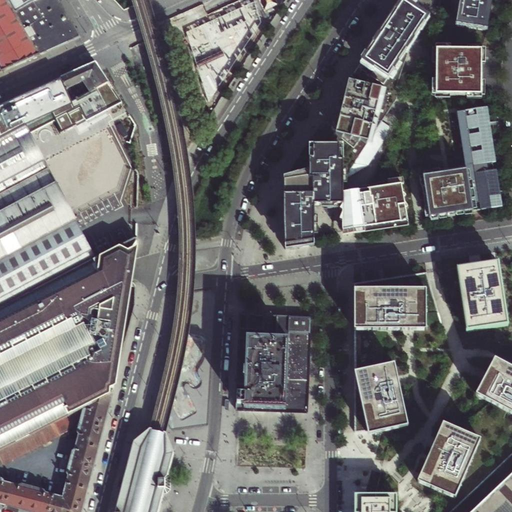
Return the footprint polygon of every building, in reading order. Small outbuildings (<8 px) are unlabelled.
[(0,0),(0,73),(25,63),(40,56),(15,13),(16,12),(8,0),(0,0)] [(8,0),(16,12),(37,0),(8,0)] [(58,0),(37,0),(16,12),(15,13),(40,56),(81,38),(67,14),(58,0)] [(417,7),(405,0),(401,0),(377,38),(371,48),(358,68),(350,80),(342,108),(336,133),(327,131),(317,130),(305,148),(298,158),(283,180),(284,201),(284,205),(284,242),(285,251),(306,247),(311,247),(314,246),(314,212),(314,206),(320,206),(343,206),(343,231),(347,230),(362,228),(408,221),(406,208),(409,207),(404,198),(407,196),(403,192),(401,177),(343,185),(343,181),(366,147),(367,146),(396,100),(396,88),(409,51),(431,17),(417,7)] [(455,0),(455,5),(452,25),(487,30),(492,0),(455,0)] [(255,3),(186,34),(209,104),(261,24),(255,3)] [(452,52),(433,52),(432,87),(429,87),(428,100),(432,100),(432,103),(447,103),(447,101),(464,101),(464,104),(479,104),(479,102),(483,102),(483,93),(483,85),(479,85),(480,70),(484,70),(484,65),(484,58),(480,58),(480,53),(459,52),(459,57),(452,57),(452,52)] [(99,68),(96,64),(73,74),(79,86),(80,89),(83,97),(109,84),(101,73),(99,68)] [(67,77),(61,80),(71,103),(83,97),(80,89),(75,92),(74,88),(79,86),(73,74),(67,77)] [(64,135),(122,104),(109,84),(83,97),(71,103),(61,80),(14,100),(26,127),(0,140),(0,309),(96,259),(31,136),(57,122),(64,135)] [(0,140),(26,127),(14,100),(0,106),(0,140)] [(486,109),(459,113),(468,170),(432,176),(432,172),(425,173),(426,177),(424,177),(430,217),(467,212),(502,207),(499,170),(497,158),(496,153),(492,153),(492,150),(491,144),(494,144),(494,140),(493,135),(490,135),(489,131),(488,126),(492,126),(491,122),(490,117),(487,118),(486,113),(486,109)] [(122,124),(117,126),(124,139),(129,136),(122,124)] [(0,451),(55,423),(87,407),(112,394),(109,393),(107,391),(106,388),(112,388),(125,302),(132,256),(133,249),(127,249),(127,247),(128,246),(129,245),(131,243),(133,242),(136,242),(137,237),(96,259),(0,309),(0,451)] [(498,264),(456,270),(466,332),(508,326),(498,264)] [(426,273),(354,284),(354,291),(354,302),(354,331),(355,331),(355,335),(355,357),(355,412),(355,439),(408,427),(395,370),(377,370),(377,334),(408,334),(426,334),(426,317),(438,314),(426,273)] [(264,316),(240,315),(239,330),(263,330),(264,316)] [(307,414),(311,318),(276,316),(275,339),(238,338),(237,362),(237,394),(236,411),(285,413),(307,414)] [(511,328),(501,330),(503,346),(511,345),(511,328)] [(496,335),(478,339),(480,351),(499,347),(496,335)] [(511,369),(494,360),(477,392),(511,410),(511,369)] [(78,443),(98,448),(104,428),(112,394),(87,407),(87,410),(85,410),(83,411),(78,433),(79,435),(80,435),(78,443)] [(0,459),(3,465),(62,436),(55,423),(0,451),(0,459)] [(443,425),(417,483),(454,499),(480,441),(443,425)] [(147,442),(137,442),(127,485),(122,485),(119,498),(119,511),(157,511),(160,501),(160,486),(164,486),(165,476),(161,476),(162,459),(160,445),(147,442)] [(67,484),(88,490),(92,472),(98,448),(78,443),(77,451),(75,451),(72,453),(67,473),(68,476),(69,476),(67,484)] [(0,503),(7,506),(13,486),(4,483),(4,481),(2,479),(0,478),(0,503)] [(477,511),(511,511),(511,480),(479,511),(477,511)] [(60,511),(82,511),(83,508),(88,490),(67,484),(64,499),(60,511)] [(26,511),(31,511),(49,511),(54,496),(45,494),(45,492),(42,489),(23,485),(19,486),(19,487),(13,486),(7,506),(26,511)] [(60,511),(64,499),(54,496),(49,511),(60,511)] [(395,511),(396,496),(355,496),(355,511),(395,511)]
